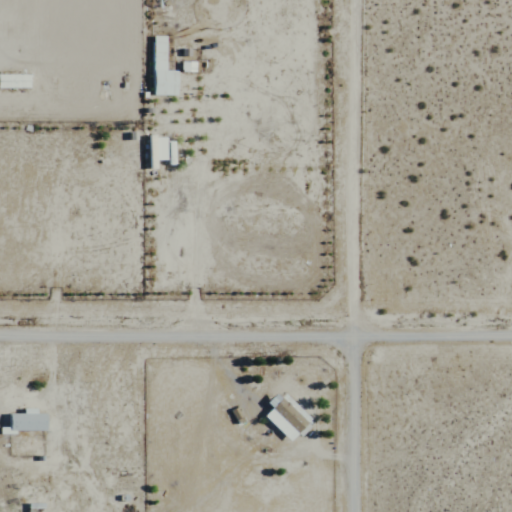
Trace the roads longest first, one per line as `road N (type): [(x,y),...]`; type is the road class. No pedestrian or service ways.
road 1 (residential): [(383,511),(391,0)]
road 2 (residential): [(0,333),(511,333)]
